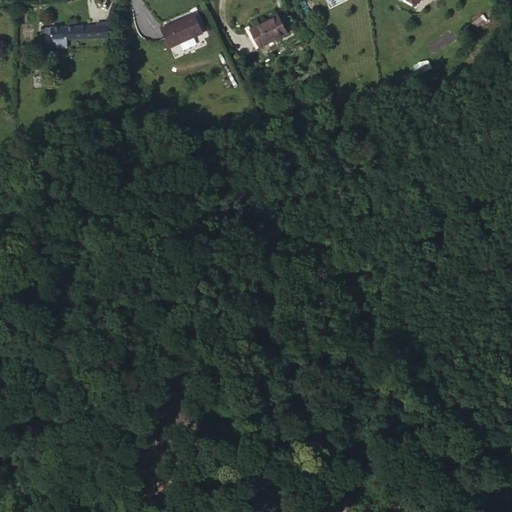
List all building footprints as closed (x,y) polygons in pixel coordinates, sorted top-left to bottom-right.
[(413,0),(409,7),(423,16),(433,0),(413,0)] [(154,35),(163,55),(196,40),(187,20),(154,35)] [(247,35),(257,54),(283,42),(274,22),(247,35)] [(70,50),(97,48),(98,31),(87,32),(87,37),(44,40),(46,59),(63,57),(62,53),(70,53),(70,50)] [(26,95),(34,95),(32,71),(25,71),(26,95)]
